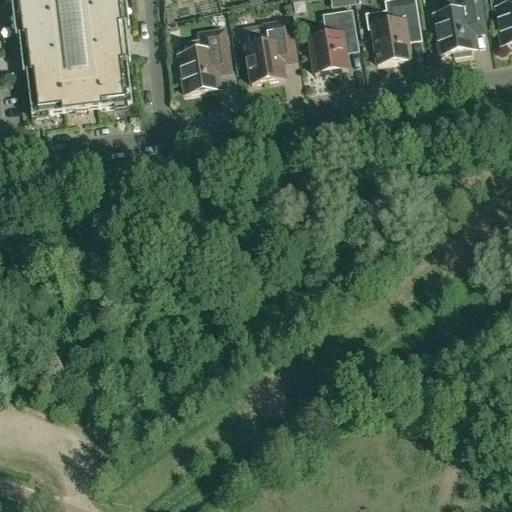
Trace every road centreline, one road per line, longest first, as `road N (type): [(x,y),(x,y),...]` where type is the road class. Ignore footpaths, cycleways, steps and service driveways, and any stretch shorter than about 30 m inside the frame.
road 1 (residential): [(163,130),(511,77)]
road 2 (residential): [(0,158),(163,130)]
road 3 (residential): [(163,130),(155,0)]
